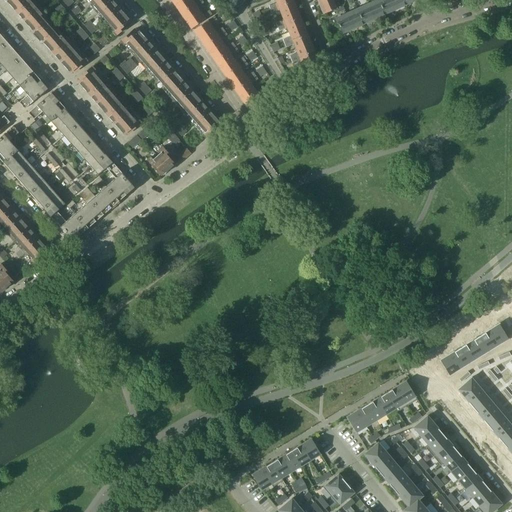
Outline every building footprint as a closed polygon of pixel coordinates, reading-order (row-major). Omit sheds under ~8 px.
[(29,0),(17,0),(11,6),(28,26),(42,14),(29,0)] [(129,20),(111,0),(99,0),(93,6),(114,30),(112,32),(115,36),(128,24),(127,22),(129,20)] [(190,0),(183,0),(175,6),(180,13),(199,0),(192,0),(191,1),(190,0)] [(201,0),(199,0),(180,13),(185,21),(199,11),(196,7),(203,3),(201,0)] [(292,0),(275,0),(276,3),(268,6),(270,10),(293,1),(292,0)] [(332,0),(325,0),(319,3),(323,14),(336,8),(332,0)] [(378,0),(376,0),(367,4),(373,19),(384,14),(378,0)] [(390,0),(378,0),(384,14),(395,9),(390,0)] [(403,0),(390,0),(395,9),(405,4),(403,0)] [(293,1),(270,10),(272,14),(279,11),(281,15),(296,9),(293,1)] [(59,15),(65,10),(60,4),(54,9),(59,15)] [(367,4),(357,9),(363,23),(373,19),(367,4)] [(70,10),(75,16),(80,11),(75,5),(70,10)] [(296,9),(281,15),(283,20),(275,23),(277,27),(300,17),(296,9)] [(357,9),(346,14),(353,28),(363,23),(357,9)] [(199,11),(185,21),(191,28),(211,14),(209,11),(202,16),(199,11)] [(67,23),(72,18),(67,12),(62,17),(67,23)] [(42,14),(28,26),(33,31),(31,32),(40,43),(42,42),(47,47),(60,35),(62,34),(59,31),(56,34),(42,18),(45,15),(43,13),(42,14)] [(346,14),(335,19),(342,33),(353,28),(346,14)] [(214,16),(193,30),(199,38),(212,29),(209,25),(216,20),(214,16)] [(300,17),(277,27),(279,31),(286,27),(288,32),(303,26),(300,17)] [(91,34),(97,29),(89,21),(84,25),(91,34)] [(303,26),(288,32),(290,36),(282,40),(284,44),(307,34),(303,26)] [(88,37),(80,28),(75,33),(83,41),(88,37)] [(212,29),(199,38),(204,46),(224,32),(222,28),(215,33),(212,29)] [(160,56),(137,30),(135,32),(133,30),(120,42),(123,45),(125,43),(147,68),(160,56)] [(224,32),(204,46),(209,53),(222,43),(219,39),(226,35),(224,32)] [(307,34),(284,44),(285,47),(293,44),(295,49),(310,42),(307,34)] [(82,59),(60,35),(47,47),(70,73),(72,71),(73,72),(87,60),(84,57),(82,59)] [(102,47),(108,42),(103,36),(97,41),(102,47)] [(7,42),(0,47),(0,61),(13,50),(7,42)] [(310,42),(295,49),(297,53),(289,56),(291,61),(314,51),(310,42)] [(222,43),(209,53),(214,60),(234,46),(232,43),(225,48),(222,43)] [(99,50),(94,44),(89,48),(94,54),(99,50)] [(234,46),(214,60),(219,68),(232,58),(230,54),(237,49),(234,46)] [(108,53),(113,58),(118,54),(113,48),(108,53)] [(13,50),(0,61),(0,64),(5,70),(19,59),(20,58),(13,50)] [(314,51),(291,61),(292,64),(300,61),(302,65),(317,59),(314,51)] [(110,61),(104,56),(99,60),(104,66),(110,61)] [(160,56),(147,68),(165,88),(178,76),(160,56)] [(19,59),(5,70),(12,78),(27,65),(20,58),(19,59)] [(232,58),(219,68),(224,75),(245,61),(242,58),(235,62),(232,58)] [(124,61),(119,65),(123,70),(128,65),(124,61)] [(245,61),(224,75),(229,82),(243,73),(240,69),(247,64),(245,61)] [(27,65),(12,78),(19,86),(33,73),(27,65)] [(128,65),(123,70),(126,74),(132,69),(128,65)] [(78,82),(101,108),(117,94),(92,66),(79,78),(80,80),(78,82)] [(110,73),(114,77),(119,72),(116,68),(110,73)] [(119,72),(114,77),(118,82),(123,77),(119,72)] [(243,73),(229,82),(234,90),(255,75),(253,72),(245,77),(243,73)] [(33,73),(19,86),(27,95),(18,102),(24,109),(46,90),(47,89),(33,73)] [(255,75),(234,90),(240,97),(253,88),(250,84),(257,79),(255,75)] [(178,76),(165,88),(182,108),(196,96),(178,76)] [(143,82),(138,87),(142,91),(147,87),(143,82)] [(147,87),(142,91),(145,96),(151,91),(147,87)] [(253,88),(240,97),(245,105),(265,91),(263,87),(256,92),(253,88)] [(129,94),(133,99),(138,94),(134,90),(129,94)] [(265,91),(245,105),(250,112),(263,103),(260,99),(267,94),(265,91)] [(42,112),(50,121),(64,108),(51,93),(27,113),(33,119),(42,112)] [(117,94),(101,108),(124,134),(126,132),(127,134),(141,122),(117,94)] [(138,94),(133,99),(137,103),(142,98),(138,94)] [(219,122),(196,96),(182,108),(204,132),(201,135),(204,138),(218,126),(216,124),(219,122)] [(160,102),(155,107),(159,111),(164,107),(160,102)] [(153,111),(148,105),(143,110),(148,116),(153,111)] [(164,107),(159,111),(163,115),(168,111),(164,107)] [(64,108),(50,121),(57,129),(71,116),(64,108)] [(0,118),(0,130),(9,122),(3,116),(0,118)] [(71,116),(57,129),(63,136),(78,124),(71,116)] [(163,122),(158,116),(152,121),(158,127),(163,122)] [(31,126),(35,131),(39,128),(34,123),(31,126)] [(179,123),(173,127),(177,132),(183,127),(179,123)] [(78,124),(63,136),(70,144),(85,131),(78,124)] [(13,126),(3,134),(0,137),(0,159),(2,163),(4,162),(17,150),(9,141),(18,132),(13,126)] [(137,134),(142,140),(151,132),(146,127),(137,134)] [(183,127),(177,132),(181,136),(186,131),(183,127)] [(174,135),(169,129),(163,134),(169,140),(174,135)] [(85,131),(70,144),(77,152),(91,139),(85,131)] [(41,132),(37,135),(43,141),(46,138),(41,132)] [(136,135),(127,143),(132,148),(141,141),(136,135)] [(179,140),(174,135),(169,140),(173,145),(179,140)] [(39,144),(34,138),(31,141),(36,147),(39,144)] [(51,138),(48,140),(46,138),(43,141),(48,147),(51,144),(54,142),(51,138)] [(91,139),(77,152),(84,159),(98,147),(91,139)] [(45,150),(39,144),(36,147),(41,152),(45,150)] [(98,147),(84,159),(90,167),(105,154),(98,147)] [(161,152),(156,156),(168,170),(174,164),(172,162),(174,161),(162,147),(158,150),(161,152)] [(54,148),(51,151),(56,156),(59,154),(54,148)] [(186,148),(180,153),(185,159),(191,154),(186,148)] [(17,150),(4,162),(2,163),(9,170),(24,158),(17,150)] [(53,159),(48,153),(45,156),(50,162),(53,159)] [(185,159),(180,153),(175,158),(179,164),(185,159)] [(64,159),(59,154),(56,156),(61,162),(64,159)] [(105,154),(90,167),(97,175),(105,168),(112,162),(105,154)] [(168,170),(156,156),(152,160),(150,157),(147,160),(159,174),(160,172),(162,174),(168,170)] [(24,158),(9,170),(16,178),(17,177),(30,165),(24,158)] [(58,165),(53,159),(50,162),(55,168),(58,165)] [(86,204),(65,222),(56,211),(50,217),(72,242),(134,187),(112,162),(105,168),(115,178),(94,196),(87,188),(78,195),(86,204)] [(68,163),(64,166),(70,172),(73,169),(68,163)] [(30,165),(17,177),(16,178),(23,186),(37,173),(30,165)] [(66,174),(61,169),(58,171),(63,177),(66,174)] [(78,175),(73,169),(70,172),(75,178),(78,175)] [(37,173),(23,186),(29,193),(30,192),(44,181),(37,173)] [(66,174),(63,177),(68,183),(72,180),(66,174)] [(102,180),(99,177),(93,182),(96,185),(102,180)] [(83,187),(86,185),(81,179),(78,181),(83,187)] [(44,181),(30,192),(29,193),(36,201),(51,188),(44,181)] [(77,193),(80,190),(75,184),(72,187),(77,193)] [(70,185),(62,193),(67,197),(75,190),(70,185)] [(51,188),(36,201),(43,209),(44,208),(57,196),(51,188)] [(57,196),(44,208),(43,209),(50,217),(56,211),(64,204),(57,196)] [(0,218),(11,209),(3,199),(0,201),(0,218)] [(72,201),(66,206),(69,209),(75,204),(72,201)] [(0,223),(6,231),(20,219),(11,209),(0,218),(0,223)] [(39,241),(20,219),(6,231),(25,253),(39,241)] [(44,251),(46,249),(39,241),(25,253),(31,259),(29,261),(31,265),(32,264),(45,252),(44,251)] [(11,260),(6,264),(13,272),(18,268),(11,260)] [(0,279),(7,287),(12,281),(10,279),(12,278),(0,264),(0,279)] [(498,324),(488,330),(498,346),(508,340),(498,324)] [(488,330),(479,336),(488,352),(498,346),(488,330)] [(479,336),(469,342),(478,358),(488,352),(479,336)] [(469,342),(459,348),(468,364),(478,358),(469,342)] [(459,348),(449,354),(459,370),(468,364),(459,348)] [(449,354),(439,360),(448,376),(459,370),(449,354)] [(471,379),(457,390),(465,399),(479,388),(471,379)] [(417,399),(406,381),(396,387),(407,406),(417,399)] [(407,406),(396,387),(386,393),(397,411),(407,406)] [(479,388),(465,399),(472,408),(486,396),(479,388)] [(386,393),(376,399),(385,414),(388,419),(398,413),(397,411),(386,393)] [(486,396),(472,408),(480,417),(493,405),(486,396)] [(385,414),(376,399),(366,405),(375,420),(385,414)] [(375,420),(366,405),(356,411),(366,426),(375,420)] [(493,405),(480,417),(487,425),(501,414),(493,405)] [(366,426),(356,411),(346,417),(356,432),(366,426)] [(501,414),(487,425),(494,434),(508,423),(501,414)] [(421,436),(434,425),(427,416),(413,427),(421,436)] [(511,427),(508,423),(494,434),(502,443),(511,434),(511,427)] [(428,445),(442,434),(434,425),(421,436),(428,445)] [(428,445),(425,448),(433,456),(449,443),(442,434),(428,445)] [(511,434),(502,443),(509,451),(511,448),(511,434)] [(320,454),(311,439),(300,445),(310,460),(320,454)] [(371,463),(385,452),(377,443),(367,451),(364,454),(371,463)] [(449,443),(433,456),(440,465),(443,463),(456,451),(449,443)] [(310,460),(300,445),(291,451),(300,466),(310,460)] [(300,466),(291,451),(281,457),(290,472),(300,466)] [(450,471),(464,460),(456,451),(443,463),(450,471)] [(379,472),(392,460),(385,452),(371,463),(379,472)] [(290,472),(281,457),(271,463),(280,478),(290,472)] [(386,481),(400,469),(392,460),(379,472),(386,481)] [(457,480),(471,469),(464,460),(450,471),(457,480)] [(280,478),(271,463),(261,469),(271,484),(273,487),(282,481),(280,478)] [(271,484),(261,469),(251,475),(261,490),(271,484)] [(393,489),(407,478),(400,469),(386,481),(393,489)] [(465,489),(478,477),(471,469),(457,480),(465,489)] [(330,496),(346,483),(338,474),(334,477),(322,487),(330,496)] [(472,498),(486,486),(478,477),(465,489),(472,498)] [(400,498),(414,487),(407,478),(393,489),(400,498)] [(338,506),(353,492),(346,483),(330,496),(338,506)] [(479,506),(493,495),(486,486),(472,498),(479,506)] [(417,500),(422,496),(414,487),(400,498),(408,507),(417,499),(417,500)] [(479,507),(477,508),(480,511),(491,511),(501,504),(493,495),(479,507)] [(278,511),(293,511),(299,508),(291,499),(277,510),(278,511)] [(404,511),(419,511),(424,508),(417,500),(417,499),(408,507),(403,510),(404,511)]
